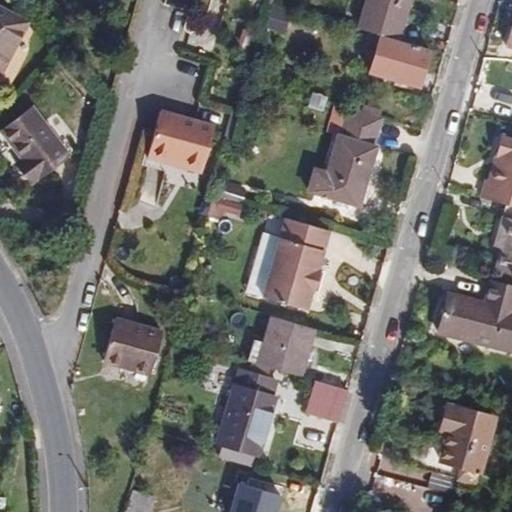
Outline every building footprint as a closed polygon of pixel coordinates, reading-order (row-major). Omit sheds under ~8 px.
[(382,35),(399,39),(409,0),(366,0),(359,28),(382,35)] [(0,72),(1,73),(28,22),(0,7),(0,72)] [(419,86),(430,49),(399,39),(382,35),(372,73),(419,86)] [(320,194),(359,206),(377,147),(374,146),(382,119),(336,104),(328,132),(338,135),(327,173),(320,194)] [(30,184),(69,154),(32,107),(0,132),(21,159),(15,165),(30,184)] [(161,110),(156,130),(148,158),(201,173),(215,125),(195,120),(161,110)] [(481,198),(506,204),(511,206),(511,137),(501,135),(495,155),(500,157),(497,168),(492,167),(489,180),(485,180),(481,198)] [(214,197),(242,205),(246,191),(218,183),(214,197)] [(511,274),(511,206),(506,204),(496,238),(504,240),(502,248),(496,270),(511,274)] [(318,269),(329,230),(286,218),(263,297),(307,309),(312,290),(313,290),(319,269),(318,269)] [(504,240),(496,238),(495,246),(502,248),(504,240)] [(325,271),(319,269),(313,290),(319,292),(325,271)] [(447,293),(437,332),(511,351),(511,287),(489,282),(484,303),(447,293)] [(257,363),(301,375),(306,358),(308,350),(314,328),(270,316),(263,343),(257,363)] [(150,375),(163,331),(115,317),(103,361),(150,375)] [(257,363),(263,343),(253,340),(247,360),(257,363)] [(216,443),(259,456),(276,398),(272,397),(277,380),(239,368),(216,443)] [(314,379),(305,413),(338,423),(348,389),(314,379)] [(437,459),(459,465),(479,471),(493,418),(491,417),(453,407),(445,404),(438,429),(445,431),(437,459)] [(278,511),(283,497),(238,485),(230,511),(278,511)] [(130,499),(126,511),(150,511),(152,505),(130,499)]
